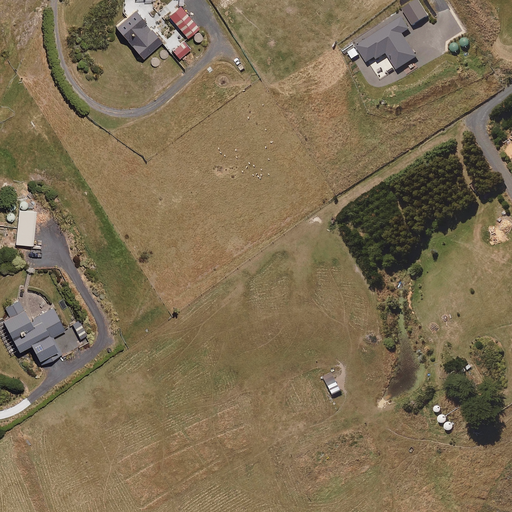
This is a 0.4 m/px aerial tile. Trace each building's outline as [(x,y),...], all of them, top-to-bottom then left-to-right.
[(428,16),(418,0),(415,0),(403,8),(414,25),(428,16)] [(134,7),(162,40),(177,27),(161,8),(153,15),(141,1),(134,7)] [(198,27),(179,3),(167,13),(187,36),(198,27)] [(162,40),(134,7),(114,24),(142,57),(162,40)] [(401,17),(355,44),(366,62),(385,51),(396,69),(415,58),(400,34),(408,29),(401,17)] [(189,47),(183,39),(172,49),(178,57),(189,47)] [(359,54),(355,48),(348,52),(352,58),(359,54)] [(36,210),(19,208),(16,241),(33,243),(36,210)] [(31,316),(22,297),(5,305),(9,313),(4,316),(19,346),(32,340),(42,361),(61,352),(53,335),(66,328),(54,305),(31,316)] [(87,333),(79,319),(73,323),(81,337),(87,333)] [(341,390),(331,372),(322,377),(331,395),(341,390)]
